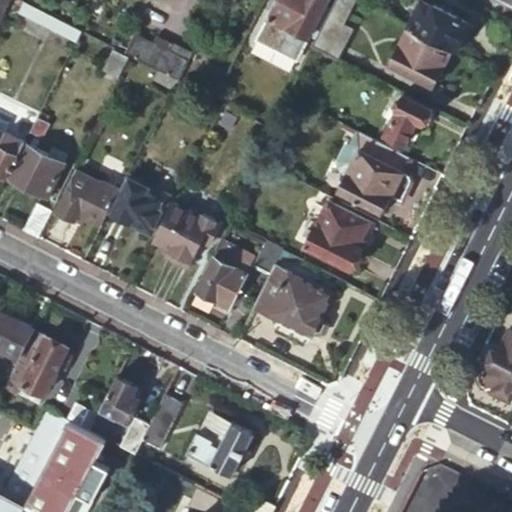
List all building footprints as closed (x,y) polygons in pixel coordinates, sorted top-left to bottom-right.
[(0,0),(0,21),(10,0),(0,0)] [(324,0),(275,0),(256,38),(295,58),(324,0)] [(334,0),(312,45),(338,59),(345,44),(335,39),(354,0),(334,0)] [(83,32),(29,4),(25,2),(20,12),(78,42),(83,32)] [(451,48),(455,50),(458,46),(461,45),(463,44),(466,41),(467,39),(468,37),(469,35),(469,33),(468,27),(467,27),(469,24),(433,5),(432,7),(421,2),(408,26),(451,48)] [(451,48),(408,26),(389,64),(431,86),(451,48)] [(159,70),(177,80),(188,60),(170,50),(173,42),(158,34),(154,42),(137,33),(126,54),(159,70)] [(118,82),(131,58),(115,50),(103,75),(118,82)] [(171,89),(177,80),(159,70),(154,80),(171,89)] [(436,114),(434,107),(406,93),(397,110),(391,107),(387,115),(393,118),(385,134),(406,145),(418,121),(425,126),(430,124),(436,114)] [(0,174),(8,178),(25,144),(0,131),(0,125),(3,121),(0,119),(0,174)] [(50,127),(38,120),(31,133),(43,140),(50,127)] [(405,173),(402,171),(377,159),(385,144),(357,130),(350,144),(359,149),(345,175),(338,188),(382,211),(396,184),(399,184),(403,184),(405,184),(406,183),(407,182),(407,181),(408,179),(407,175),(405,173)] [(25,144),(8,178),(49,199),(66,165),(25,144)] [(359,149),(350,144),(340,163),(339,166),(340,169),(341,171),(345,175),(359,149)] [(402,171),(410,157),(385,144),(377,159),(402,171)] [(80,215),(101,226),(119,191),(101,181),(99,185),(78,174),(58,213),(76,223),(80,215)] [(139,220),(157,229),(171,200),(130,180),(112,215),(136,227),(139,220)] [(370,223),(328,200),(305,246),(352,270),(363,250),(357,246),(370,223)] [(174,203),(155,241),(190,259),(200,239),(208,242),(218,221),(200,211),(198,215),(174,203)] [(24,232),(39,240),(53,212),(38,205),(24,232)] [(153,236),(157,229),(139,220),(136,227),(153,236)] [(253,266),(259,256),(225,238),(214,258),(247,276),(253,266)] [(283,248),(267,240),(259,256),(253,266),(269,274),(276,261),(282,250),(283,248)] [(247,276),(214,258),(197,291),(230,309),(247,276)] [(276,261),(269,274),(251,306),(308,336),(309,333),(317,333),(323,322),(319,316),(332,292),(276,261)] [(0,348),(17,358),(32,327),(0,310),(0,348)] [(2,388),(36,405),(55,369),(58,370),(64,369),(70,355),(69,350),(66,349),(67,345),(32,327),(17,358),(2,388)] [(511,391),(511,331),(509,330),(501,347),(493,348),(486,362),(488,369),(484,376),(487,384),(493,387),(490,394),(507,402),(511,391)] [(88,432),(104,440),(115,419),(124,424),(136,400),(132,398),(137,388),(116,377),(97,414),(88,432)] [(179,406),(162,397),(148,424),(139,442),(157,451),(179,406)] [(76,404),(67,421),(88,432),(97,414),(76,404)] [(217,426),(221,417),(207,410),(196,432),(203,436),(210,423),(217,426)] [(1,498),(29,511),(66,511),(76,494),(93,462),(104,440),(88,432),(67,421),(46,411),(31,438),(1,498)] [(117,447),(133,455),(139,442),(148,424),(133,416),(117,447)] [(253,434),(221,417),(217,426),(210,423),(203,436),(196,432),(185,453),(231,477),(253,434)] [(108,469),(93,462),(76,494),(91,502),(108,469)] [(505,511),(509,498),(489,492),(483,511),(505,511)] [(85,511),(91,502),(76,494),(66,511),(85,511)] [(0,511),(29,511),(1,498),(0,497),(0,511)] [(251,511),(272,511),(275,506),(259,497),(251,511)]
